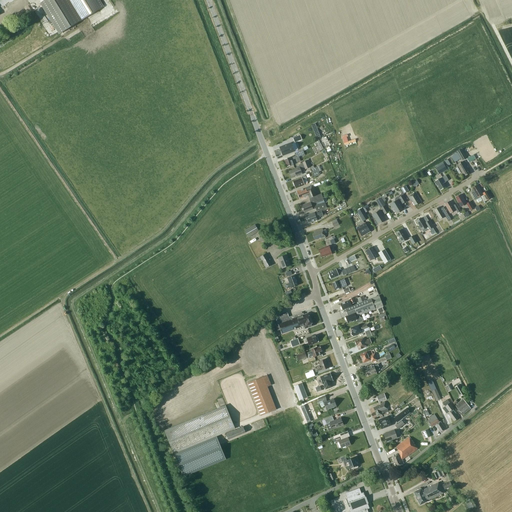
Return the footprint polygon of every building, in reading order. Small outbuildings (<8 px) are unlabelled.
[(45,0),(40,3),(59,34),(104,7),(99,0),(45,0)] [(326,137),(321,140),(325,148),(330,146),(326,137)] [(324,149),(322,146),(319,140),(314,143),(315,146),(313,147),(316,153),(324,149)] [(291,143),(280,147),(281,152),(283,156),(288,154),(294,151),(291,143)] [(301,161),(299,156),(304,154),(303,151),(308,149),(307,146),(303,148),(298,150),(299,152),(295,153),(296,156),(291,158),(291,157),(285,159),(287,167),(293,165),(293,164),(301,161)] [(467,159),(462,150),(457,152),(458,153),(461,158),(462,161),(467,159)] [(461,158),(458,153),(451,157),(455,162),(461,158)] [(296,175),(297,176),(302,174),(301,171),(310,167),(308,160),(301,163),(302,164),(299,165),(299,166),(295,168),(295,169),(289,171),(291,177),(296,175)] [(469,170),(465,164),(463,161),(461,162),(457,165),(458,167),(462,173),(463,175),(464,174),(465,176),(469,174),(468,171),(469,170)] [(436,169),(439,174),(447,170),(444,164),(436,169)] [(314,168),(311,170),(315,177),(320,174),(318,172),(321,170),(319,166),(314,168)] [(296,188),(305,185),(303,181),(307,179),(305,176),(302,177),(302,178),(293,182),(296,188)] [(438,185),(441,190),(446,187),(443,183),(445,182),(442,177),(435,182),(437,186),(438,185)] [(308,191),(298,195),(300,199),(309,196),(310,198),(317,195),(314,187),(313,185),(309,187),(310,189),(308,191)] [(474,192),(472,193),(473,195),(476,200),(481,197),(480,196),(483,194),(487,201),(490,199),(486,192),(483,194),(478,185),(472,188),(474,192)] [(412,200),(415,205),(421,202),(416,192),(408,196),(411,201),(412,200)] [(321,194),(317,195),(310,198),(309,198),(310,202),(311,204),(316,202),(316,201),(323,198),(321,194)] [(470,202),(467,203),(461,194),(456,198),(461,207),(466,203),(471,210),(474,208),(470,202)] [(400,203),(402,202),(403,204),(407,201),(403,195),(399,197),(398,196),(395,198),(395,201),(390,204),(392,208),(393,207),(396,213),(403,209),(400,205),(401,204),(400,203)] [(327,208),(325,203),(328,202),(326,197),(323,198),(316,201),(316,202),(311,204),(310,202),(302,205),(305,212),(313,209),(313,208),(315,207),(317,212),(327,208)] [(451,200),(445,204),(451,213),(456,210),(458,214),(461,212),(456,204),(453,205),(451,200)] [(446,211),(444,213),(440,207),(434,210),(440,219),(446,216),(449,221),(451,220),(446,211)] [(368,218),(362,208),(357,211),(363,221),(368,218)] [(326,215),(324,210),(322,211),(315,213),(315,212),(306,216),(309,223),(317,220),(317,218),(323,215),(323,216),(326,215)] [(374,219),(375,218),(379,224),(385,220),(382,215),(383,215),(380,210),(372,215),(374,219)] [(418,226),(421,231),(427,227),(421,218),(416,221),(419,226),(418,226)] [(357,228),(362,236),(370,231),(365,223),(357,228)] [(245,231),(248,237),(259,231),(255,225),(245,231)] [(325,229),(323,230),(323,229),(315,232),(315,233),(313,234),(315,240),(320,238),(321,239),(326,237),(324,233),(326,232),(325,229)] [(398,238),(401,243),(408,239),(403,229),(396,233),(399,238),(398,238)] [(409,238),(413,244),(417,242),(413,235),(409,238)] [(327,256),(332,254),(329,245),(335,243),(334,239),(335,238),(335,236),(325,240),(327,246),(319,249),(322,257),(326,256),(327,256)] [(368,256),(370,260),(378,256),(372,247),(366,250),(369,256),(368,256)] [(391,260),(385,249),(378,253),(384,264),(391,260)] [(260,257),(266,268),(272,265),(266,254),(260,257)] [(290,265),(286,255),(278,258),(282,269),(290,265)] [(346,274),(346,275),(353,272),(351,267),(342,271),(344,275),(346,274)] [(336,269),(329,272),(330,275),(329,276),(330,278),(331,278),(331,279),(339,275),(343,274),(340,268),(336,269)] [(298,285),(294,276),(288,278),(289,283),(285,285),(287,289),(291,287),(291,288),(298,285)] [(335,290),(342,287),(347,285),(344,278),(332,283),(335,290)] [(360,318),(359,315),(383,306),(379,296),(352,306),(345,309),(348,316),(345,317),(348,323),(357,320),(358,323),(363,321),(362,317),(360,318)] [(345,309),(352,306),(351,304),(355,302),(353,297),(349,299),(350,300),(340,304),(343,310),(345,309)] [(301,316),(304,315),(303,313),(302,313),(302,312),(288,317),(287,314),(276,318),(277,323),(275,323),(277,330),(280,329),(282,333),(304,325),(301,316)] [(301,316),(304,325),(305,328),(313,325),(308,313),(304,315),(301,316)] [(361,330),(369,327),(368,323),(360,327),(359,325),(351,328),(352,331),(352,332),(353,336),(362,332),(361,330)] [(309,345),(316,343),(316,342),(319,341),(317,337),(316,338),(315,335),(306,338),(307,339),(304,340),(305,344),(308,343),(309,345)] [(300,344),(298,338),(290,341),(292,347),(300,344)] [(370,338),(365,340),(364,338),(355,341),(357,345),(359,350),(363,348),(363,347),(366,346),(366,345),(372,343),(370,338)] [(393,343),(386,347),(389,352),(396,348),(393,343)] [(313,356),(314,357),(319,356),(318,355),(320,354),(321,353),(321,351),(322,351),(320,346),(316,348),(316,347),(311,349),(312,351),(307,353),(309,357),(313,356)] [(371,349),(360,354),(363,362),(369,359),(371,363),(377,360),(375,354),(373,355),(371,349)] [(296,355),(299,361),(307,358),(305,351),(296,355)] [(378,360),(379,363),(392,358),(390,354),(389,352),(377,359),(378,360)] [(322,370),(329,368),(325,359),(319,361),(320,365),(315,367),(316,372),(322,370)] [(366,369),(368,376),(376,372),(376,370),(380,369),(378,364),(374,366),(374,365),(371,366),(371,365),(367,367),(368,368),(366,369)] [(305,374),(307,378),(315,375),(313,370),(311,370),(311,371),(305,374)] [(323,376),(320,377),(323,384),(324,384),(326,389),(332,387),(330,382),(333,380),(331,374),(331,373),(323,376)] [(271,385),(267,375),(248,383),(261,416),(276,410),(267,387),(271,385)] [(428,382),(432,391),(436,389),(432,380),(428,382)] [(302,383),(295,386),(300,400),(308,397),(302,383)] [(455,387),(460,396),(465,394),(459,384),(455,387)] [(377,396),(379,402),(386,400),(384,394),(377,396)] [(325,396),(319,398),(320,401),(322,400),(324,406),(325,406),(327,410),(336,406),(334,399),(327,401),(326,399),(325,396)] [(454,421),(458,418),(456,414),(457,414),(453,409),(454,408),(447,399),(443,403),(445,406),(445,407),(449,411),(450,413),(449,414),(454,421)] [(456,406),(463,415),(471,408),(464,399),(456,406)] [(382,414),(388,411),(387,406),(385,402),(385,401),(380,403),(380,405),(373,407),(375,413),(376,413),(377,416),(382,414)] [(225,405),(165,430),(174,453),(183,477),(226,459),(216,436),(235,428),(225,405)] [(312,421),(305,405),(301,407),(308,423),(312,421)] [(407,408),(394,418),(397,423),(410,413),(407,408)] [(439,422),(434,414),(429,417),(430,419),(428,420),(430,423),(432,427),(436,424),(441,432),(445,429),(441,421),(439,422)] [(378,420),(382,429),(391,425),(388,416),(378,420)] [(334,421),(332,417),(325,420),(326,425),(329,431),(343,425),(341,418),(334,421)] [(395,426),(398,429),(405,424),(402,420),(395,426)] [(229,440),(246,433),(243,426),(226,433),(229,440)] [(428,429),(423,431),(424,434),(426,433),(428,438),(431,436),(428,429)] [(384,434),(387,442),(397,438),(394,430),(384,434)] [(342,440),(340,436),(334,439),(336,443),(339,442),(341,448),(346,446),(347,447),(351,445),(350,443),(350,442),(348,437),(342,440)] [(407,456),(407,457),(418,449),(409,437),(396,447),(399,454),(392,457),(396,467),(404,464),(404,463),(402,459),(407,456)] [(346,460),(345,456),(340,458),(340,459),(338,460),(339,463),(341,462),(343,461),(345,467),(348,466),(349,469),(354,467),(354,468),(358,467),(358,465),(356,461),(357,460),(355,457),(346,460)] [(452,486),(450,481),(442,484),(445,490),(452,486)] [(418,499),(420,505),(427,501),(443,493),(438,483),(422,490),(421,489),(414,492),(416,497),(417,500),(418,499)] [(359,488),(345,493),(348,499),(345,500),(349,511),(368,511),(367,509),(369,508),(363,493),(361,494),(359,488)]
